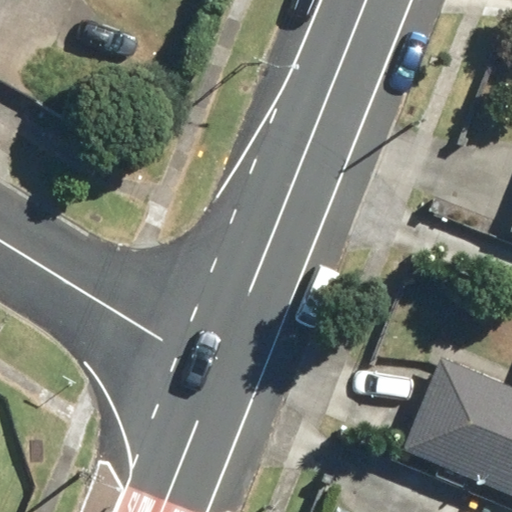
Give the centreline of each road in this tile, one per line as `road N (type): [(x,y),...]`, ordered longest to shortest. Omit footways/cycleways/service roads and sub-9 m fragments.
road 1 (tertiary): [(354,0),(203,371)]
road 2 (residential): [(0,239),(203,371)]
road 3 (tertiary): [(203,371),(149,511)]
